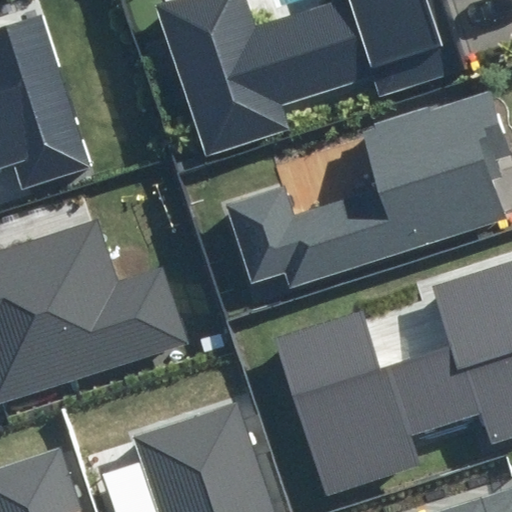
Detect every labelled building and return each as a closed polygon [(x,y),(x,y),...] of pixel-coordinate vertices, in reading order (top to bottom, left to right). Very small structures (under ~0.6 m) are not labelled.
[(246,0),(158,0),(207,155),(293,129),(285,102),(372,75),(376,89),(461,63),(441,0),(322,0),(253,21),(246,0)] [(0,165),(11,162),(19,184),(85,163),(39,20),(0,31),(0,165)] [(281,189),(228,206),(253,281),(282,272),(287,288),(500,220),(488,182),(511,173),(511,153),(493,95),(362,137),(379,190),(290,219),(281,189)] [(0,400),(184,339),(160,267),(112,283),(91,221),(0,251),(0,400)] [(362,308),(273,338),(326,495),(422,462),(415,441),(479,419),(488,447),(511,439),(511,268),(436,294),(453,344),(382,368),(362,308)] [(276,511),(240,397),(124,433),(148,511),(276,511)] [(0,511),(78,511),(59,451),(0,470),(0,511)] [(511,511),(511,487),(433,511),(511,511)]
